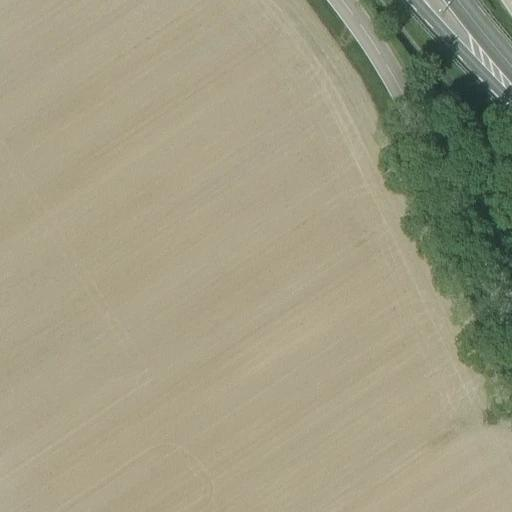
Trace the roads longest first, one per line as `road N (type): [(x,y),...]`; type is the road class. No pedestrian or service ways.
road 1 (tertiary): [(338,0),(430,149),(511,321)]
road 2 (primary): [(411,0),(511,107)]
